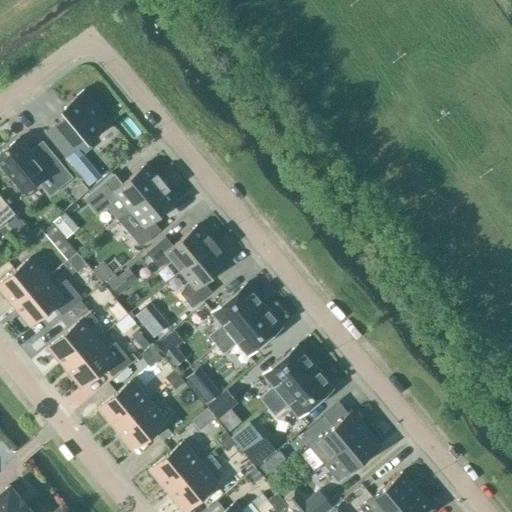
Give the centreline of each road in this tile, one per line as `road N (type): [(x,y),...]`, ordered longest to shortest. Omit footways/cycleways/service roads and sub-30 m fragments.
road 1 (residential): [(486,511),(103,51),(70,52),(0,105)]
road 2 (residential): [(0,349),(134,511)]
